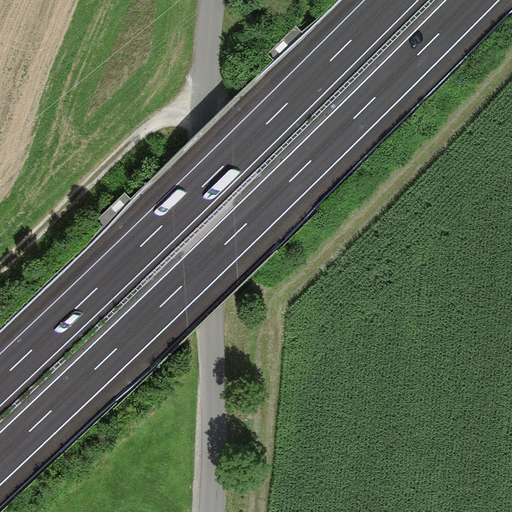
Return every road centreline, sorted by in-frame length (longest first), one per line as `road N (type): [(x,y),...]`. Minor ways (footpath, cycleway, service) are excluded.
road 1 (motorway): [(0,458),(472,0)]
road 2 (motorway): [(391,0),(0,379)]
road 3 (unclassified): [(215,0),(207,104),(212,511)]
road 4 (track): [(207,104),(140,133),(0,271)]
